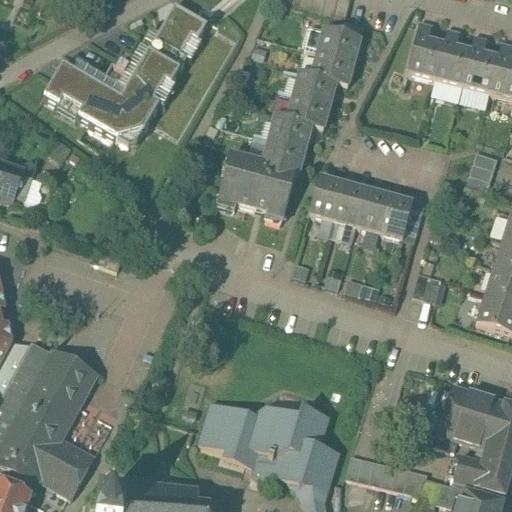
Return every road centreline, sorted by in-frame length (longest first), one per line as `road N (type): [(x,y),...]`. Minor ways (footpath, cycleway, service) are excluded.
road 1 (residential): [(395,331),(437,177),(359,158),(347,136),(415,0)]
road 2 (residential): [(395,331),(164,259),(120,388)]
road 3 (residential): [(0,87),(146,0)]
road 4 (residential): [(511,367),(395,331)]
